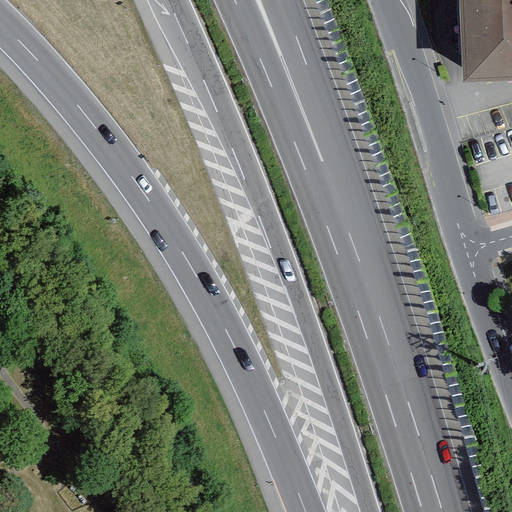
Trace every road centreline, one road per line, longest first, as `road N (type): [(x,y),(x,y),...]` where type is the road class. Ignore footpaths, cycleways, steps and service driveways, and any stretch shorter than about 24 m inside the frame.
road 1 (motorway): [(0,22),(87,117),(189,264),(304,511)]
road 2 (motorway): [(168,0),(275,259),(360,511)]
road 3 (motorway): [(403,416),(234,0)]
road 4 (motorway): [(403,416),(339,178),(280,0)]
road 5 (residential): [(389,0),(466,250)]
road 6 (residential): [(466,250),(511,375)]
